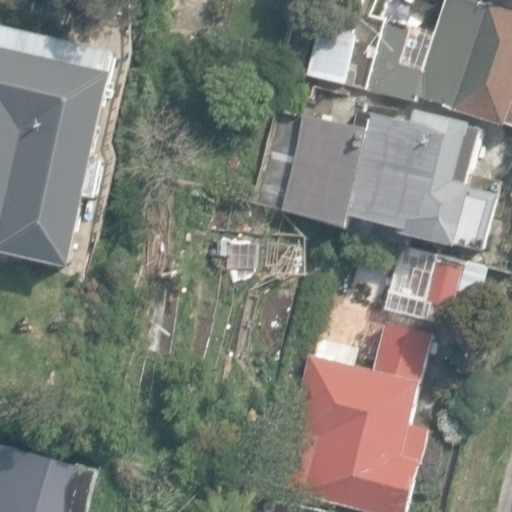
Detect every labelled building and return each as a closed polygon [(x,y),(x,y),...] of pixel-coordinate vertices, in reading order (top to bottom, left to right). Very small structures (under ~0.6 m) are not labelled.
[(511,130),(511,128),(511,12),(471,0),(450,0),(419,101),(511,130)] [(120,78),(0,51),(0,256),(77,273),(120,78)] [(474,198),(489,128),(370,100),(366,116),(304,101),(280,206),(352,223),(359,213),(483,242),(491,201),(474,198)] [(406,456),(441,332),(388,317),(372,373),(313,356),(275,487),(362,511),(417,511),(431,463),(406,456)] [(93,511),(106,469),(0,439),(0,511),(93,511)]
